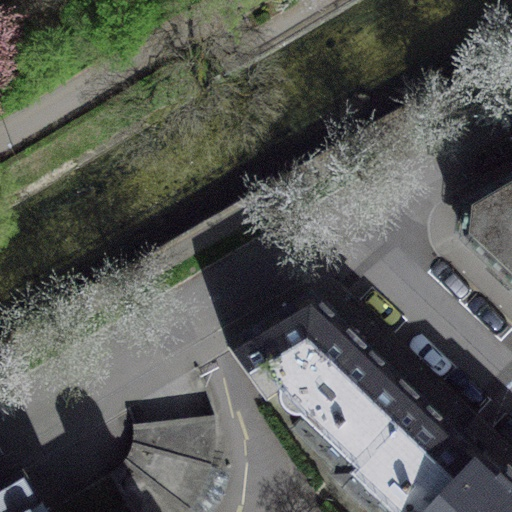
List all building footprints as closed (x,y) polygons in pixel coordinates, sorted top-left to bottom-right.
[(511,179),(468,205),(465,238),(511,282),(511,179)] [(317,446),(388,371),(311,297),(228,346),(265,401),(281,391),(281,403),(291,414),(303,415),(293,426),(317,446)] [(377,511),(423,511),(478,456),(388,371),(317,446),(340,468),(335,473),(374,511),(376,510),(377,511)] [(186,511),(196,500),(206,481),(213,460),(216,437),(214,415),(133,424),(134,432),(133,440),(131,447),(128,454),(124,461),(119,466),(113,471),(47,510),(34,488),(22,469),(0,482),(0,511),(186,511)] [(511,511),(511,488),(478,456),(423,511),(511,511)]
